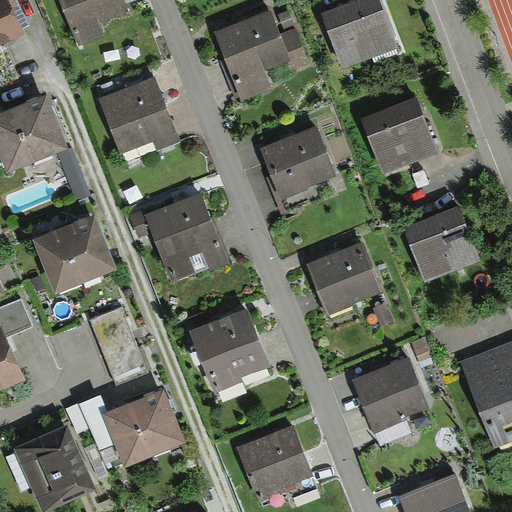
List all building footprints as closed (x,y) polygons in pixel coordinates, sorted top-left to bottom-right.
[(0,0),(0,43),(25,31),(10,0),(0,0)] [(126,0),(60,0),(82,51),(107,41),(101,24),(132,12),(126,0)] [(342,70),(401,47),(384,0),(350,0),(321,10),(342,70)] [(283,33),(273,8),(216,31),(241,102),(273,90),(266,70),(287,62),(290,71),(313,63),(299,27),(283,33)] [(182,142),(157,76),(100,98),(126,165),(162,151),(161,149),(182,142)] [(0,156),(6,171),(69,147),(49,92),(0,109),(0,156)] [(420,95),(363,116),(384,173),(440,152),(420,95)] [(262,148),(287,211),(315,201),(308,187),(337,176),(318,126),(262,148)] [(73,149),(59,155),(74,193),(87,189),(73,149)] [(235,261),(203,192),(147,213),(146,210),(131,216),(139,238),(155,232),(175,282),(211,267),(213,270),(235,261)] [(482,260),(460,203),(405,224),(427,280),(482,260)] [(95,212),(34,237),(57,293),(118,267),(95,212)] [(307,263),(328,315),(384,291),(364,240),(307,263)] [(0,390),(27,377),(11,337),(36,326),(22,298),(0,307),(0,390)] [(398,319),(387,301),(370,311),(383,329),(398,319)] [(125,306),(91,320),(116,385),(151,372),(125,306)] [(272,365),(249,306),(191,328),(218,395),(247,385),(243,375),(272,365)] [(495,449),(511,442),(511,341),(461,362),(495,449)] [(356,376),(381,446),(411,434),(405,417),(430,408),(410,355),(356,376)] [(125,466),(188,440),(165,386),(101,413),(125,466)] [(14,446),(46,511),(97,486),(68,421),(14,446)] [(322,497),(295,422),(237,446),(263,507),(288,496),(292,509),(322,497)] [(474,511),(457,471),(401,493),(408,511),(474,511)]
